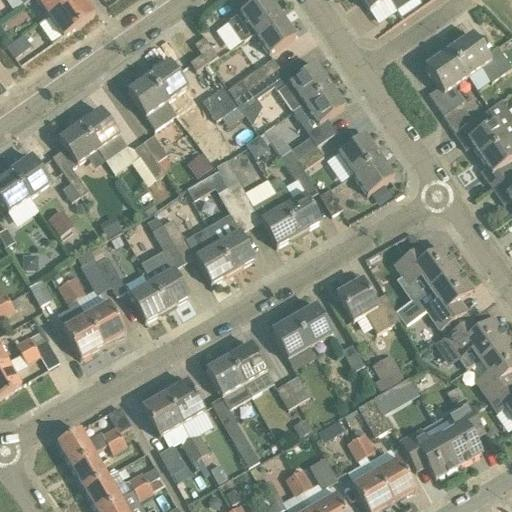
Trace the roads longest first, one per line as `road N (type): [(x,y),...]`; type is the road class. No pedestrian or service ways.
road 1 (residential): [(0,454),(445,196)]
road 2 (residential): [(0,133),(190,0)]
road 3 (residential): [(445,196),(363,76)]
road 4 (residential): [(363,76),(471,0)]
